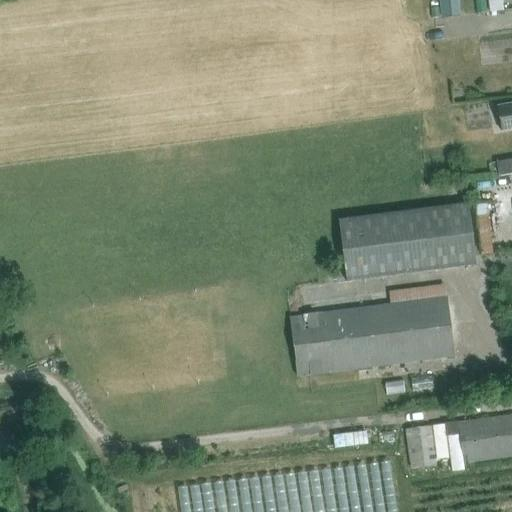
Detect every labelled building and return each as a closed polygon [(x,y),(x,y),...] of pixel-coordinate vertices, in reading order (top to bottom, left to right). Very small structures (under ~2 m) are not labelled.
[(459,0),(440,0),(442,16),(460,15),(459,0)] [(440,18),(439,8),(431,9),(432,19),(440,18)] [(511,130),(511,102),(496,106),(501,132),(511,130)] [(511,174),(511,159),(496,162),(499,176),(511,174)] [(338,221),(346,283),(474,267),(466,205),(338,221)] [(446,298),(324,313),(289,318),(297,378),(454,358),(446,298)] [(511,415),(457,423),(462,463),(511,456),(511,415)] [(436,466),(430,427),(405,430),(411,469),(436,466)]
